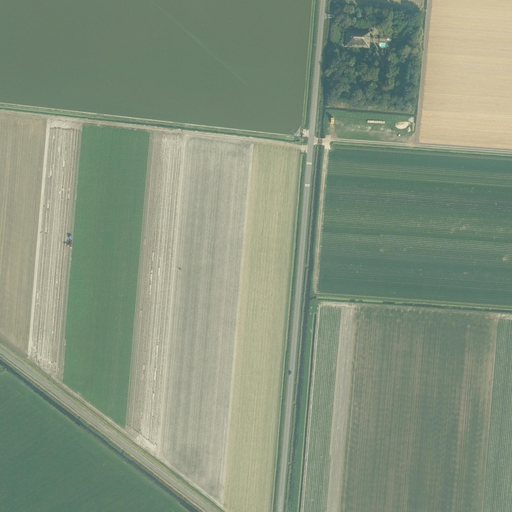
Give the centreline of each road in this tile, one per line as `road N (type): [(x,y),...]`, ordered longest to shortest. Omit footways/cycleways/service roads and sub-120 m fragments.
road 1 (unclassified): [(281,511),(324,0)]
road 2 (unclassified): [(211,511),(0,350)]
